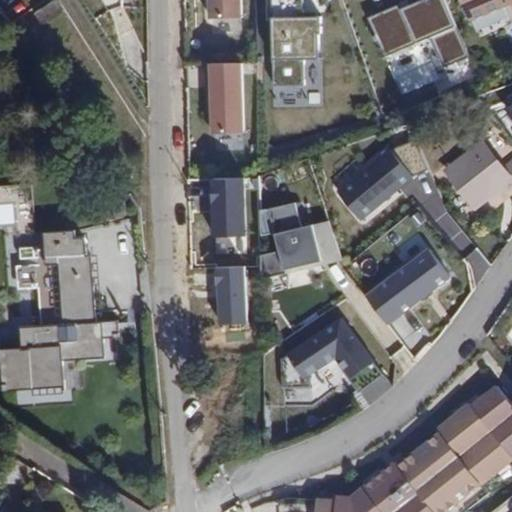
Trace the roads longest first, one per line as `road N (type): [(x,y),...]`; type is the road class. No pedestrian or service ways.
road 1 (residential): [(154,0),(160,271),(199,501)]
road 2 (residential): [(199,501),(291,471),(385,416),(511,263)]
road 3 (track): [(0,424),(146,511)]
